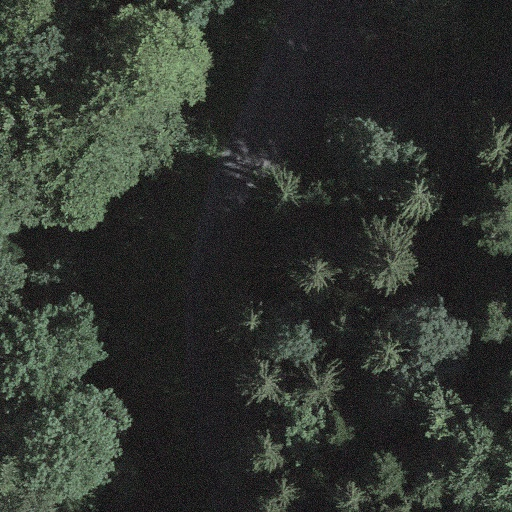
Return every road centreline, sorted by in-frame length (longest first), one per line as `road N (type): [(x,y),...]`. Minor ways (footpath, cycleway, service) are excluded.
road 1 (unclassified): [(283,109),(228,208),(202,292),(200,331),(231,511)]
road 2 (unclassified): [(511,62),(444,108),(379,115),(283,109)]
